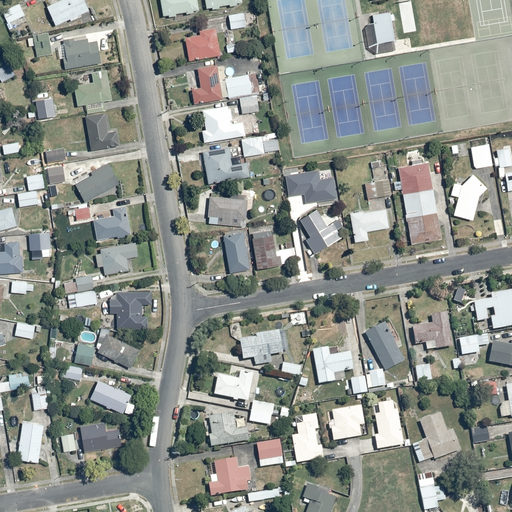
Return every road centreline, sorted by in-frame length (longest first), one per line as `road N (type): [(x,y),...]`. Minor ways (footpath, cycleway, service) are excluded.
road 1 (residential): [(511,251),(185,304)]
road 2 (residential): [(185,304),(119,0)]
road 3 (residential): [(147,471),(185,304)]
road 4 (residential): [(0,496),(147,471)]
